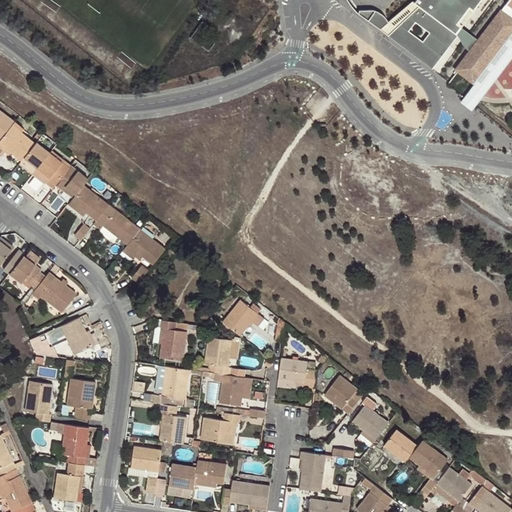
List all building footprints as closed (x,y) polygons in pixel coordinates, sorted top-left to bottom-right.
[(417,0),(416,3),(419,8),(389,36),(433,72),(459,38),(456,36),(452,33),(470,8),(474,11),(482,0),(417,0)] [(419,8),(416,3),(413,2),(388,22),(383,15),(375,11),(360,11),(358,13),(389,36),(419,8)] [(487,67),(474,85),(465,97),(460,103),(472,112),(476,106),(481,100),(511,59),(511,10),(506,7),(501,12),(511,20),(511,33),(505,42),(487,67)] [(462,28),(474,11),(470,8),(452,33),(456,36),(462,28)] [(471,53),(456,72),(474,85),(487,67),(483,65),(502,39),(505,42),(511,33),(511,20),(501,12),(480,41),(471,53)] [(456,36),(459,38),(461,42),(463,45),(471,53),(480,41),(468,32),(462,28),(456,36)] [(502,39),(483,65),(487,67),(505,42),(502,39)] [(0,140),(12,125),(15,121),(0,109),(0,140)] [(0,141),(12,152),(22,160),(24,157),(36,143),(12,125),(0,140),(0,141)] [(0,141),(0,147),(10,155),(12,152),(0,141)] [(51,153),(37,142),(36,143),(24,157),(38,168),(51,153)] [(70,168),(51,153),(38,168),(50,177),(46,183),(53,189),(56,185),(70,168)] [(22,160),(20,162),(34,173),(38,168),(24,157),(22,160)] [(71,166),(70,168),(56,185),(63,191),(66,187),(76,194),(83,184),(88,179),(71,166)] [(38,168),(34,173),(46,183),(50,177),(38,168)] [(73,198),(68,204),(78,212),(82,207),(88,212),(97,219),(108,205),(83,184),(76,194),(73,198)] [(66,187),(63,191),(73,198),(76,194),(66,187)] [(140,229),(108,205),(97,219),(94,223),(101,229),(104,225),(128,244),(140,229)] [(82,207),(78,212),(84,216),(88,212),(82,207)] [(75,235),(81,240),(90,228),(84,224),(75,235)] [(165,249),(140,229),(128,244),(121,254),(131,262),(136,256),(138,252),(144,256),(154,264),(165,249)] [(15,247),(1,236),(0,237),(0,240),(12,250),(15,247)] [(0,240),(0,266),(12,250),(0,240)] [(25,254),(24,255),(36,265),(41,259),(29,249),(25,254)] [(4,269),(10,273),(24,255),(25,254),(19,250),(4,269)] [(36,265),(24,255),(10,273),(23,283),(25,280),(36,288),(45,277),(39,272),(41,269),(36,265)] [(132,277),(140,282),(149,270),(141,265),(132,277)] [(61,282),(49,272),(45,277),(32,293),(39,298),(41,296),(63,313),(77,294),(67,286),(61,282)] [(64,278),(61,282),(67,286),(70,282),(64,278)] [(241,299),(223,322),(241,336),(259,313),(256,311),(251,307),(241,299)] [(287,323),(279,317),(275,341),(284,343),(287,323)] [(87,331),(80,318),(48,333),(53,343),(58,341),(57,339),(62,336),(65,335),(66,337),(74,354),(75,355),(100,343),(95,332),(92,334),(90,330),(87,331)] [(189,324),(163,320),(162,327),(165,327),(163,344),(161,357),(183,360),(189,324)] [(165,327),(162,327),(159,326),(156,329),(153,342),(159,342),(163,344),(165,327)] [(209,372),(224,374),(232,375),(233,367),(229,367),(233,340),(209,336),(205,364),(210,365),(209,372)] [(30,340),(37,354),(57,357),(57,355),(56,351),(43,350),(37,337),(30,340)] [(72,355),(74,354),(66,337),(64,338),(72,355)] [(329,356),(324,352),(318,360),(323,364),(329,356)] [(92,362),(96,362),(98,361),(95,353),(89,355),(92,362)] [(286,358),(281,358),(279,379),(290,380),(290,385),(308,387),(316,388),(319,370),(308,369),(309,362),(286,358)] [(152,394),(151,402),(162,404),(171,405),(172,397),(180,398),(186,399),(190,370),(167,367),(164,387),(164,391),(158,390),(158,394),(152,394)] [(232,375),(246,378),(247,370),(233,367),(232,375)] [(242,406),(243,397),(246,378),(232,375),(224,374),(220,403),(242,406)] [(342,409),(349,414),(363,396),(357,392),(359,389),(341,375),(325,395),(333,402),(335,400),(344,407),(342,409)] [(76,417),(91,420),(97,381),(72,378),(68,405),(77,406),(76,417)] [(250,399),(254,378),(246,378),(243,397),(250,399)] [(36,412),(35,420),(51,422),(52,414),(49,414),(51,404),(58,405),(61,384),(30,380),(26,410),(36,412)] [(179,406),(180,398),(172,397),(171,405),(178,406),(179,406)] [(335,400),(333,402),(342,409),(344,407),(335,400)] [(171,405),(162,404),(161,411),(177,413),(177,411),(178,406),(171,405)] [(377,440),(390,423),(366,404),(353,421),(364,430),(377,440)] [(244,415),(265,418),(266,411),(251,409),(251,411),(245,410),(245,412),(244,415)] [(225,420),(221,419),(204,417),(203,428),(208,429),(206,440),(235,444),(236,433),(233,433),(234,422),(238,423),(240,423),(241,414),(237,414),(226,412),(225,420)] [(163,427),(161,441),(184,444),(187,417),(176,416),(157,413),(156,426),(163,427)] [(10,430),(7,424),(1,426),(4,433),(10,430)] [(69,461),(85,464),(86,457),(88,444),(90,430),(90,428),(66,424),(62,454),(65,454),(64,461),(69,461)] [(385,446),(406,463),(411,458),(420,446),(398,429),(385,446)] [(361,433),(374,443),(377,440),(364,430),(361,433)] [(0,475),(17,468),(14,464),(1,434),(0,434),(0,475)] [(450,460),(424,440),(420,446),(411,458),(420,465),(436,477),(450,460)] [(162,450),(135,446),(132,468),(159,471),(162,450)] [(334,456),(354,458),(356,451),(335,448),(334,456)] [(327,454),(307,452),(306,452),(302,452),(301,459),(305,459),(303,472),(301,487),(322,490),(327,454)] [(17,468),(23,465),(26,464),(24,460),(14,464),(17,468)] [(84,473),(85,464),(69,461),(68,471),(84,473)] [(227,465),(199,461),(198,468),(195,484),(213,487),(213,482),(218,483),(224,484),(227,465)] [(181,487),(195,489),(195,484),(198,468),(172,464),(169,485),(181,487)] [(436,477),(420,465),(417,469),(430,479),(432,477),(434,480),(436,477)] [(460,473),(450,466),(438,482),(437,484),(454,497),(460,501),(473,484),(468,480),(460,473)] [(12,511),(32,502),(17,468),(0,475),(0,484),(6,497),(12,511)] [(464,468),(460,473),(468,480),(472,474),(470,473),(469,472),(466,469),(464,468)] [(474,476),(485,484),(488,480),(477,472),(474,476)] [(80,476),(67,474),(57,473),(54,498),(77,501),(78,493),(80,476)] [(419,494),(425,499),(431,491),(437,484),(438,482),(434,480),(432,477),(430,479),(419,494)] [(158,479),(151,478),(149,493),(156,494),(158,479)] [(271,485),(234,480),(233,489),(231,504),(230,507),(237,508),(237,503),(250,504),(268,507),(271,485)] [(511,507),(490,490),(494,485),(488,480),(485,484),(470,503),(481,511),(509,511),(511,509),(511,507)] [(437,484),(431,491),(436,495),(439,492),(451,501),(454,497),(437,484)] [(394,499),(376,485),(371,491),(371,492),(357,510),(359,511),(383,511),(389,506),(394,499)] [(348,495),(349,495),(350,489),(338,487),(337,494),(348,495)] [(222,503),(231,504),(233,489),(224,488),(222,503)] [(349,511),(351,504),(346,503),(311,498),(308,511),(349,511)] [(451,511),(462,511),(465,509),(470,503),(465,500),(461,506),(458,503),(451,511)] [(12,511),(10,511),(36,511),(32,502),(12,511)]
